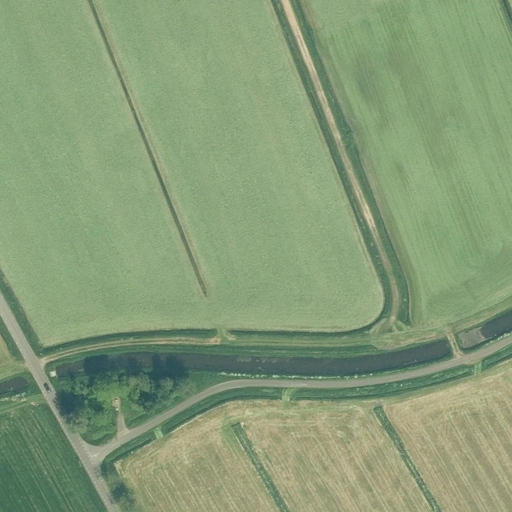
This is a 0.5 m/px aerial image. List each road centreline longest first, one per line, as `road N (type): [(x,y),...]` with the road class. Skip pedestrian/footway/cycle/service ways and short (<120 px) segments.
road 1 (track): [(33,364),(148,341),(345,343),(371,337),(390,320),(394,286),(281,0)]
road 2 (residential): [(85,459),(218,387),(376,380),(511,338)]
road 3 (track): [(44,384),(167,373),(231,384)]
road 4 (tertiary): [(85,459),(0,303)]
